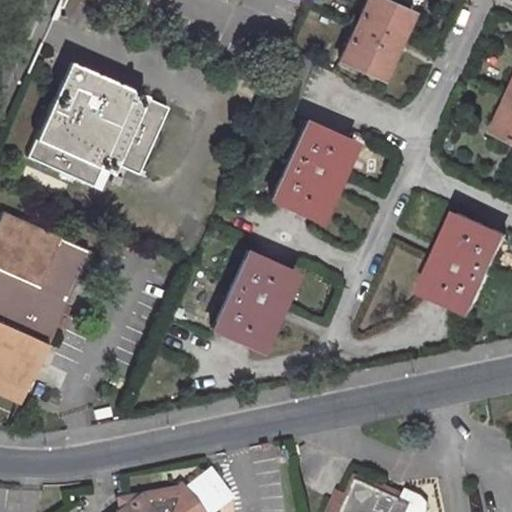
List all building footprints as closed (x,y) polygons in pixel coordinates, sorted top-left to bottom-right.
[(360,0),(335,61),(376,80),(405,13),(374,0),(360,0)] [(281,52),(266,84),(298,97),(311,67),(281,52)] [(60,63),(17,158),(82,189),(91,170),(100,174),(104,164),(130,176),(159,109),(60,63)] [(257,103),(290,115),(298,97),(266,84),(257,103)] [(511,84),(492,132),(511,140),(511,84)] [(346,147),(296,124),(264,198),(312,221),(346,147)] [(511,210),(470,190),(438,268),(487,291),(511,231),(511,210)] [(81,254),(3,219),(0,226),(0,370),(25,382),(81,254)] [(239,253),(204,330),(253,352),(288,274),(239,253)] [(0,393),(17,402),(25,382),(0,370),(0,393)] [(109,406),(94,410),(96,420),(112,416),(109,406)] [(427,511),(430,506),(424,488),(405,480),(400,493),(357,473),(344,500),(340,507),(326,502),(321,511),(427,511)] [(178,488),(195,511),(203,511),(204,511),(183,481),(178,488)] [(195,511),(178,488),(176,485),(118,494),(132,504),(120,511),(195,511)] [(344,499),(330,493),(326,502),(340,507),(344,500),(344,499)]
